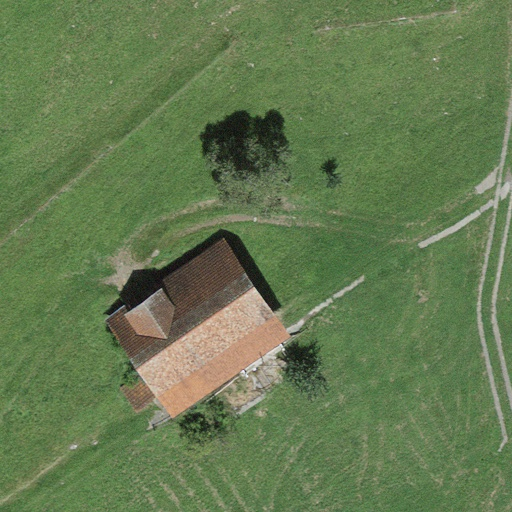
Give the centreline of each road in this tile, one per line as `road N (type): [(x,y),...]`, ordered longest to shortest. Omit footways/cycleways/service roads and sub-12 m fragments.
road 1 (track): [(511,185),(359,273),(310,311)]
road 2 (track): [(511,213),(503,262),(503,329),(511,362)]
